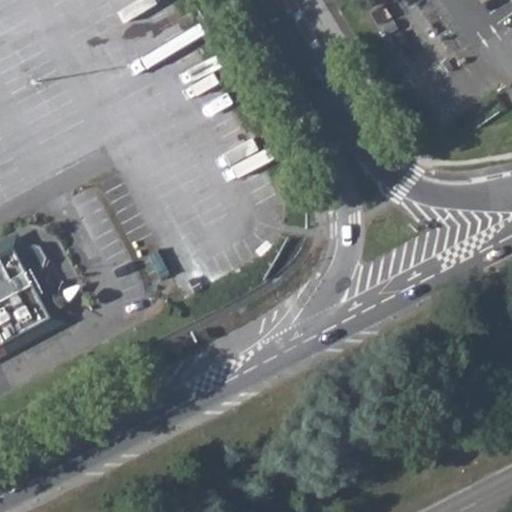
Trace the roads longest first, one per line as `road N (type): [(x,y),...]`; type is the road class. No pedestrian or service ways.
road 1 (secondary): [(229,0),(333,181),(348,224),(343,268),(316,332)]
road 2 (secondary): [(511,195),(407,186),(358,149),(274,0)]
road 3 (secondary): [(316,332),(20,477)]
road 4 (secondary): [(511,225),(316,332)]
